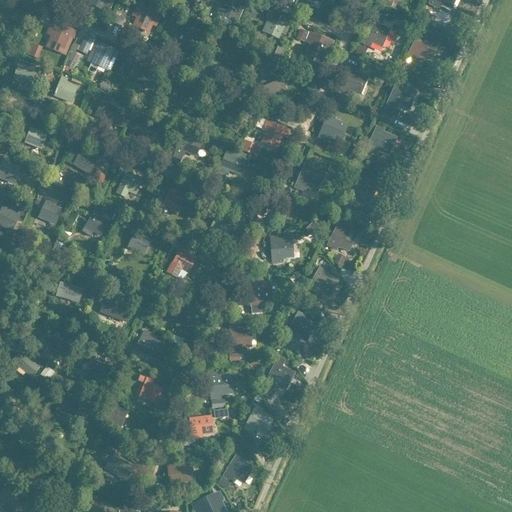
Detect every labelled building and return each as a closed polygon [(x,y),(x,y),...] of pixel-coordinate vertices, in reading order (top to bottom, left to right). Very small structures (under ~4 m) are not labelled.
[(90,0),(89,3),(108,13),(114,0),(90,0)] [(240,1),(237,0),(220,0),(224,1),(219,13),(238,21),(243,9),(237,6),(240,1)] [(155,16),(156,13),(138,5),(134,15),(139,17),(135,25),(148,31),(151,25),(156,27),(160,18),(155,16)] [(285,36),(291,22),(269,12),(267,18),(271,20),(265,32),(271,35),(270,37),(278,40),(281,34),(285,36)] [(424,13),(420,22),(437,30),(440,21),(424,13)] [(168,27),(176,30),(179,20),(172,17),(168,27)] [(116,25),(121,27),(124,21),(119,18),(116,25)] [(375,26),(377,23),(371,20),(361,42),(369,46),(371,42),(381,46),(387,31),(375,26)] [(52,37),(49,43),(63,49),(68,37),(73,38),(75,32),(52,22),(47,35),(52,37)] [(230,26),(227,31),(235,34),(237,29),(230,26)] [(181,35),(185,37),(181,46),(194,52),(202,35),(184,27),(181,35)] [(298,37),(305,40),(307,33),(300,30),(298,37)] [(311,44),(307,54),(312,55),(321,59),(326,47),(331,49),(333,43),(328,41),(310,34),(308,40),(309,40),(308,43),(311,44)] [(409,56),(417,60),(419,56),(428,60),(436,45),(424,40),(425,37),(420,34),(409,56)] [(80,47),(74,44),(71,51),(75,53),(76,51),(87,55),(93,41),(85,37),(80,47)] [(92,62),(91,64),(98,68),(99,66),(106,69),(107,67),(111,69),(119,52),(114,50),(96,42),(93,48),(97,50),(92,62)] [(27,56),(37,60),(42,48),(32,44),(27,56)] [(355,55),(363,59),(367,49),(359,46),(355,55)] [(228,67),(241,73),(248,54),(230,47),(227,56),(231,58),(228,67)] [(278,48),(273,59),(279,62),(284,51),(278,48)] [(71,53),(68,61),(69,61),(76,64),(79,57),(71,53)] [(4,63),(14,66),(16,58),(6,55),(4,63)] [(266,60),(259,63),(262,70),(269,67),(266,60)] [(69,61),(66,67),(73,70),(76,64),(69,61)] [(136,83),(150,89),(158,71),(140,63),(137,69),(141,71),(136,83)] [(401,71),(407,73),(410,66),(405,64),(401,71)] [(14,80),(30,85),(36,67),(31,65),(30,69),(18,66),(14,80)] [(124,65),(121,72),(130,75),(133,68),(124,65)] [(339,91),(348,94),(349,90),(359,94),(365,79),(353,73),(354,71),(349,68),(339,91)] [(261,83),(267,97),(277,92),(279,96),(287,93),(279,75),(261,83)] [(77,89),(65,84),(67,80),(62,78),(55,96),(71,102),(77,89)] [(388,104),(397,108),(399,103),(408,108),(415,93),(403,87),(404,85),(398,82),(388,104)] [(177,92),(180,86),(170,83),(168,88),(177,92)] [(200,104),(205,93),(183,83),(180,89),(185,91),(180,103),(193,109),(196,103),(200,104)] [(90,96),(98,99),(100,95),(103,96),(104,92),(94,88),(90,96)] [(335,99),(338,100),(337,103),(341,104),(343,102),(345,103),(348,96),(338,92),(335,99)] [(96,116),(111,124),(116,115),(118,111),(107,105),(109,102),(104,99),(96,116)] [(215,109),(223,113),(228,104),(220,100),(215,109)] [(400,111),(386,104),(383,111),(397,117),(400,111)] [(230,113),(223,124),(236,131),(241,123),(246,114),(229,105),(226,110),(230,113)] [(124,128),(128,120),(120,116),(116,124),(124,128)] [(328,116),(319,138),(327,142),(329,137),(339,141),(345,126),(333,121),(334,118),(328,116)] [(131,135),(137,137),(139,133),(151,137),(154,127),(156,123),(137,117),(134,126),(131,135)] [(263,142),(267,144),(277,148),(282,136),(286,138),(289,132),(266,122),(263,131),(267,132),(263,142)] [(26,143),(41,149),(48,132),(44,130),(43,134),(31,129),(26,143)] [(382,134),(383,131),(377,129),(368,151),(376,154),(378,150),(387,154),(394,139),(382,134)] [(175,153),(184,156),(185,152),(195,156),(200,142),(183,135),(175,153)] [(241,151),(255,156),(259,146),(245,141),(241,151)] [(315,147),(325,151),(327,146),(318,141),(315,147)] [(74,165),(89,174),(91,170),(96,161),(86,155),(88,152),(83,149),(77,158),(74,165)] [(59,152),(55,151),(52,153),(53,157),(52,163),(49,166),(50,169),(54,170),(57,167),(56,164),(57,158),(60,155),(59,152)] [(226,154),(219,172),(228,176),(230,171),(241,176),(247,162),(243,161),(245,157),(235,154),(234,157),(226,154)] [(171,162),(177,164),(180,157),(174,155),(171,162)] [(10,164),(12,159),(6,157),(0,172),(0,179),(16,186),(23,169),(10,164)] [(372,170),(379,173),(382,166),(375,163),(372,170)] [(331,164),(328,171),(341,177),(344,169),(331,164)] [(310,171),(311,168),(305,165),(296,188),(304,191),(306,187),(316,191),(322,176),(310,171)] [(120,167),(116,174),(121,177),(125,169),(120,167)] [(131,177),(133,173),(128,170),(124,179),(120,187),(116,194),(126,199),(129,192),(136,195),(142,182),(131,177)] [(216,181),(223,184),(225,177),(218,174),(216,181)] [(349,198),(357,202),(359,197),(368,202),(376,187),(364,181),(365,179),(359,176),(349,198)] [(40,189),(37,197),(44,200),(48,193),(40,189)] [(162,207),(177,215),(184,202),(174,197),(176,193),(171,190),(166,199),(162,207)] [(50,206),(52,202),(47,200),(43,208),(39,217),(55,224),(59,215),(61,211),(50,206)] [(0,212),(0,226),(12,233),(21,216),(9,210),(11,206),(5,203),(0,212)] [(21,208),(18,214),(23,217),(26,211),(21,208)] [(107,210),(104,215),(111,219),(114,214),(107,210)] [(355,216),(361,219),(364,214),(357,210),(355,216)] [(86,227),(82,232),(90,237),(93,232),(101,236),(106,228),(108,224),(98,217),(100,214),(95,211),(91,218),(86,227)] [(210,231),(225,239),(232,227),(221,221),(223,217),(218,215),(210,231)] [(323,232),(315,223),(306,231),(315,240),(323,232)] [(343,229),(345,227),(339,224),(328,246),(336,250),(339,245),(348,250),(355,235),(343,229)] [(140,236),(141,233),(136,230),(133,238),(128,247),(144,255),(151,242),(140,236)] [(271,239),(272,263),(282,263),(281,258),(291,257),(290,241),(277,242),(277,239),(271,239)] [(185,254),(187,250),(182,248),(168,274),(177,279),(182,269),(188,273),(195,260),(185,254)] [(202,253),(199,260),(203,262),(207,255),(202,253)] [(341,267),(345,257),(336,254),(332,264),(341,267)] [(319,291),(328,296),(336,282),(324,275),(326,272),(320,269),(308,290),(316,295),(319,291)] [(256,283),(249,283),(251,307),(260,307),(260,302),(270,301),(270,294),(276,293),(275,284),(269,285),(256,286),(256,283)] [(72,298),(71,300),(76,302),(77,297),(80,298),(82,291),(61,284),(57,296),(62,298),(63,295),(72,298)] [(91,285),(87,298),(93,300),(98,287),(91,285)] [(93,305),(102,308),(108,292),(99,289),(93,305)] [(304,298),(310,302),(314,295),(307,291),(304,298)] [(104,307),(107,308),(105,313),(125,321),(130,309),(107,300),(104,307)] [(286,335),(294,340),(297,336),(305,341),(314,327),(302,320),(304,317),(298,314),(286,335)] [(174,334),(190,341),(195,327),(184,323),(186,319),(181,317),(174,334)] [(230,327),(230,352),(239,351),(239,347),(249,347),(249,330),(236,330),(236,327),(230,327)] [(59,333),(68,339),(72,333),(63,328),(59,333)] [(53,348),(61,352),(68,339),(63,336),(62,338),(51,332),(46,342),(54,346),(53,348)] [(136,349),(143,352),(152,357),(158,344),(147,338),(149,335),(144,332),(136,349)] [(292,344),(291,341),(286,339),(283,344),(290,348),(292,344)] [(27,374),(31,377),(39,368),(24,356),(16,365),(20,368),(21,366),(29,372),(27,374)] [(93,361),(87,373),(94,377),(94,379),(104,384),(111,370),(113,371),(116,364),(106,359),(105,361),(97,357),(94,361),(93,361)] [(250,364),(254,371),(261,367),(257,361),(250,364)] [(280,368),(282,366),(276,363),(265,384),(274,389),(276,384),(285,389),(292,374),(280,368)] [(49,382),(55,373),(47,367),(40,375),(49,382)] [(88,390),(92,377),(79,373),(75,386),(88,390)] [(221,399),(220,394),(230,393),(229,377),(216,378),(216,375),(210,375),(211,399),(221,399)] [(140,397),(156,403),(162,390),(151,385),(152,381),(147,379),(140,397)] [(261,392),(270,396),(272,391),(263,387),(261,392)] [(79,412),(81,407),(74,404),(74,403),(71,402),(71,403),(61,399),(56,412),(76,419),(77,415),(80,416),(78,420),(85,423),(88,413),(82,410),(81,413),(79,412)] [(127,413),(116,408),(118,404),(113,402),(105,419),(121,426),(127,413)] [(260,413),(262,410),(256,407),(245,429),(253,433),(255,429),(264,434),(272,419),(260,413)] [(216,419),(228,417),(227,410),(215,412),(216,419)] [(202,439),(201,434),(211,433),(209,419),(190,421),(192,440),(202,439)] [(106,445),(102,452),(108,455),(112,448),(106,445)] [(143,450),(138,457),(144,462),(149,455),(143,450)] [(35,459),(39,456),(35,451),(19,466),(32,481),(45,469),(35,459)] [(134,468),(118,459),(120,455),(116,452),(106,468),(126,480),(134,468)] [(234,477),(243,482),(252,468),(241,461),(242,459),(237,456),(224,476),(232,481),(234,477)] [(206,462),(208,469),(216,466),(214,460),(206,462)] [(179,482),(189,481),(187,466),(168,468),(170,488),(180,487),(179,482)] [(218,484),(225,488),(229,482),(222,478),(218,484)] [(89,490),(88,479),(79,480),(79,481),(74,481),(75,491),(80,490),(80,491),(89,490)] [(0,506),(5,511),(11,511),(19,503),(5,490),(0,494),(0,506)] [(199,511),(222,511),(218,503),(221,501),(218,496),(196,506),(199,511)] [(95,508),(93,511),(117,511),(118,511),(95,501),(92,507),(95,508)]
